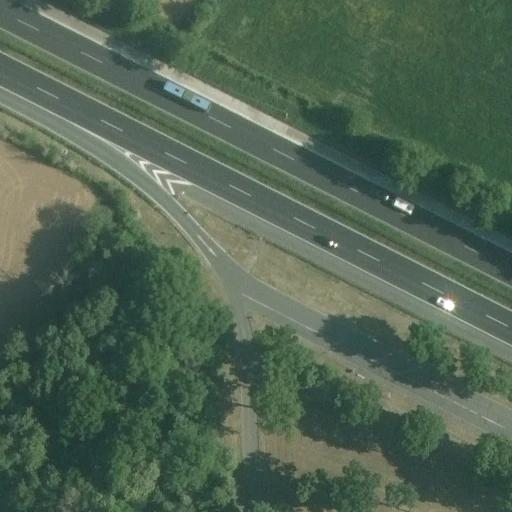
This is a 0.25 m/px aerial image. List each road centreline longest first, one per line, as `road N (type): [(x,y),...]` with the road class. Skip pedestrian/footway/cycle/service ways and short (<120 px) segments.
road 1 (motorway): [(511,265),(0,4)]
road 2 (motorway): [(0,67),(511,325)]
